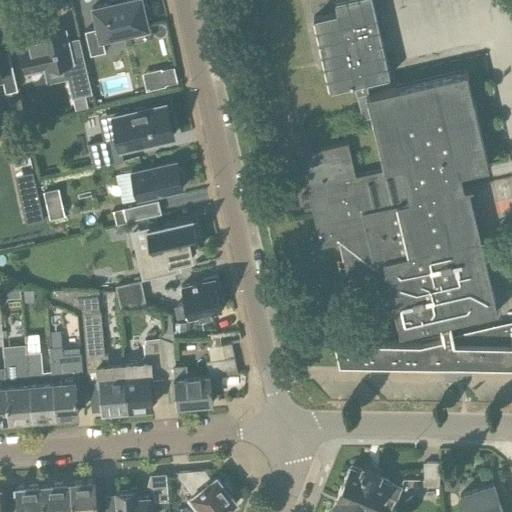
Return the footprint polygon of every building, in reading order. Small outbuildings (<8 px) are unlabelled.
[(103,38),(148,27),(146,18),(150,17),(147,4),(143,5),(141,0),(115,0),(111,1),(111,2),(94,6),(99,27),(85,30),(91,55),(106,51),(103,38)] [(373,0),(335,0),(338,12),(314,17),(330,89),(354,84),(357,96),(363,121),(372,119),(384,168),(356,175),(348,142),(320,148),(299,153),(301,162),(321,247),(340,242),(350,287),(387,278),(400,335),(440,325),(443,337),(420,342),(335,341),(340,363),(451,364),(451,363),(453,369),(458,367),(457,363),(511,364),(511,320),(453,334),(450,322),(498,312),(491,282),(481,284),(472,241),(481,239),(485,238),(485,237),(480,238),(469,188),(473,186),(473,185),(465,187),(461,172),(489,166),(467,70),(369,93),(367,81),(390,75),(373,0)] [(27,73),(66,64),(73,96),(85,94),(92,92),(80,39),(68,42),(65,30),(60,31),(57,29),(48,31),(46,34),(40,36),(41,39),(30,42),(31,47),(21,49),(27,73)] [(0,77),(3,77),(6,92),(18,89),(9,51),(0,52),(0,77)] [(162,70),(165,85),(178,82),(174,68),(162,70)] [(85,94),(73,96),(76,109),(88,107),(85,94)] [(166,102),(113,114),(118,136),(88,143),(94,168),(124,161),(121,148),(143,142),(144,144),(155,141),(155,140),(174,135),(171,126),(174,125),(171,110),(168,111),(166,102)] [(176,161),(132,171),(138,198),(183,188),(181,181),(184,180),(181,167),(178,167),(176,161)] [(43,220),(38,196),(21,199),(26,223),(43,220)] [(159,200),(124,208),(127,221),(162,213),(159,200)] [(64,215),(61,201),(47,205),(50,218),(64,215)] [(127,221),(124,208),(114,210),(117,224),(127,221)] [(196,235),(199,234),(197,223),(193,224),(192,219),(147,229),(152,251),(138,255),(144,279),(175,272),(172,259),(192,255),(189,241),(197,240),(196,235)] [(175,306),(178,318),(188,315),(189,317),(199,314),(200,317),(212,314),(211,311),(222,309),(217,288),(219,288),(216,275),(203,278),(204,280),(198,282),(197,280),(193,281),(194,283),(181,285),(186,303),(175,306)] [(144,304),(139,280),(116,286),(121,309),(144,304)] [(20,286),(5,281),(6,298),(21,297),(20,286)] [(35,301),(34,289),(23,290),(24,302),(35,301)] [(82,306),(91,412),(127,409),(123,361),(109,362),(108,355),(105,355),(101,313),(100,313),(99,299),(100,299),(99,290),(59,289),(52,289),(51,295),(57,297),(57,298),(82,306)] [(173,331),(173,330),(173,325),(171,312),(166,310),(163,316),(165,332),(173,332),(173,331)] [(173,322),(173,330),(173,331),(185,332),(186,322),(173,322)] [(160,337),(164,377),(174,376),(177,404),(213,401),(211,386),(218,385),(217,374),(238,373),(235,356),(225,358),(225,357),(206,359),(207,373),(188,374),(187,362),(176,363),(176,357),(173,332),(165,332),(160,333),(160,337)] [(140,359),(123,361),(127,409),(153,407),(150,378),(164,377),(160,337),(145,338),(145,342),(144,342),(145,354),(140,359)] [(222,345),(225,357),(225,358),(235,356),(232,343),(222,345)] [(50,350),(51,369),(52,380),(55,415),(78,413),(76,393),(85,392),(82,347),(63,348),(50,349),(50,350)] [(52,380),(51,369),(43,370),(42,350),(40,350),(26,351),(32,417),(42,416),(45,418),(50,417),(52,416),(55,415),(52,380)] [(21,419),(22,418),(32,417),(26,351),(17,352),(3,353),(6,383),(9,419),(13,419),(15,420),(21,419)] [(5,420),(9,419),(6,383),(0,383),(0,421),(3,421),(5,420)] [(425,485),(440,485),(439,463),(424,463),(425,485)] [(371,511),(375,511),(376,510),(377,507),(389,511),(391,511),(401,488),(388,483),(389,480),(379,475),(380,473),(363,466),(362,469),(352,465),(351,467),(349,467),(336,498),(338,498),(371,511)] [(212,479),(204,469),(174,472),(192,495),(187,499),(197,511),(223,511),(237,502),(216,476),(212,479)] [(154,502),(168,501),(166,473),(150,474),(148,485),(153,486),(154,502)] [(460,488),(460,473),(444,473),(444,488),(460,488)] [(98,511),(95,479),(70,481),(72,511),(98,511)] [(42,484),(44,511),(72,511),(70,481),(42,484)] [(503,511),(493,483),(460,495),(466,511),(503,511)] [(44,511),(42,484),(15,486),(17,511),(44,511)] [(117,491),(117,497),(105,498),(106,511),(150,511),(149,496),(136,497),(135,490),(117,491)] [(379,511),(376,510),(375,511),(371,511),(338,498),(332,511),(379,511)]
